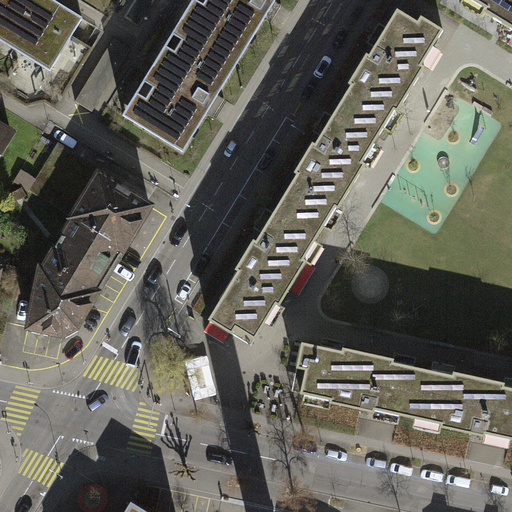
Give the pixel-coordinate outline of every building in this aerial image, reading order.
[(0,0),(0,39),(49,71),(81,18),(53,0),(0,0)] [(273,0),(195,0),(206,6),(193,27),(240,56),(273,0)] [(511,0),(468,0),(485,10),(483,13),(511,30),(511,0)] [(354,118),(381,134),(395,111),(398,113),(425,68),(422,66),(444,31),(421,18),(418,23),(398,11),(370,56),(367,55),(349,85),(352,86),(334,115),(349,124),(354,118)] [(240,56),(193,27),(181,20),(164,47),(176,54),(164,73),(153,67),(137,94),(147,100),(135,121),(183,150),(240,56)] [(130,48),(111,37),(74,101),(93,112),(130,48)] [(289,225),(315,241),(336,208),(339,210),(366,165),(363,163),(381,134),(354,118),(349,124),(334,115),(315,145),(313,143),(295,173),(297,175),(275,211),(291,222),(289,225)] [(0,127),(0,152),(11,135),(0,127)] [(73,217),(99,174),(55,148),(29,190),(73,217)] [(124,249),(151,203),(99,174),(73,217),(124,249)] [(291,222),(275,211),(256,241),(254,240),(235,270),(238,271),(208,320),(232,334),(236,328),(255,340),(277,304),(280,306),(307,261),(304,259),(315,241),(289,225),(291,222)] [(124,249),(73,217),(42,269),(67,272),(96,290),(124,249)] [(67,272),(42,269),(28,326),(63,333),(71,329),(77,326),(96,290),(67,272)] [(375,409),(401,415),(404,397),(409,398),(415,367),(394,362),(395,359),(343,348),(342,351),(302,343),(297,368),(306,370),(301,393),(330,400),(330,403),(375,412),(375,409)] [(404,397),(401,415),(441,423),(440,427),(485,436),(486,433),(511,439),(511,435),(511,387),(505,386),(505,383),(454,371),(453,375),(415,367),(409,398),(404,397)] [(124,511),(148,511),(132,501),(124,511)]
